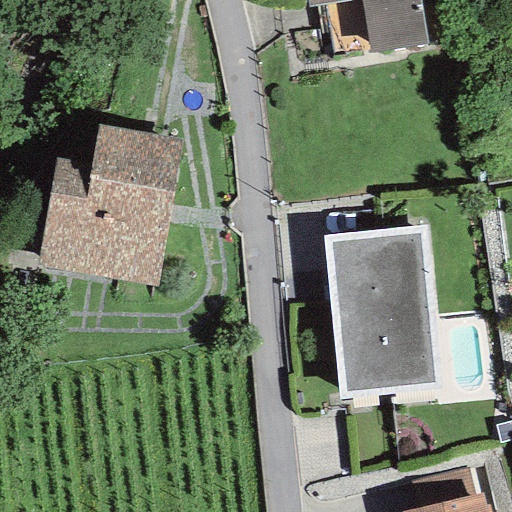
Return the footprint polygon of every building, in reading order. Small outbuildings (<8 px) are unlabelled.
[(359,0),(371,53),(426,44),(419,0),(306,0),(308,7),(353,0),(359,0)] [(97,125),(89,166),(55,158),(37,264),(155,286),(178,141),(97,125)] [(425,226),(323,236),(340,399),(442,389),(425,226)] [(417,508),(474,495),(466,468),(411,480),(417,508)] [(489,511),(488,505),(484,506),(481,493),(474,495),(417,508),(400,511),(489,511)]
